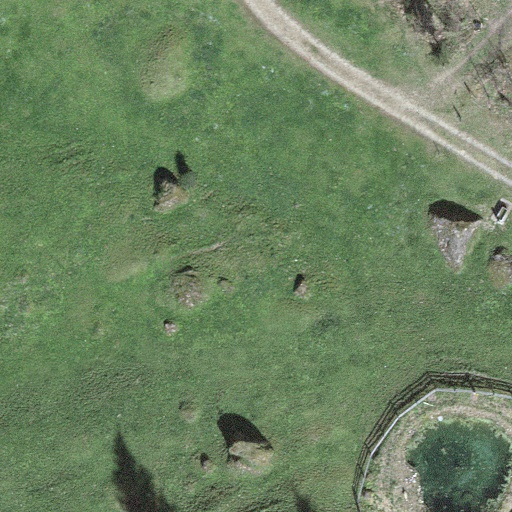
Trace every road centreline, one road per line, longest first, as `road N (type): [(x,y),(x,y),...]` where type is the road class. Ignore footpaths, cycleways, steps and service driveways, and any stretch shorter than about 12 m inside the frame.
road 1 (track): [(267,0),(426,124),(511,167)]
road 2 (track): [(404,108),(511,6)]
